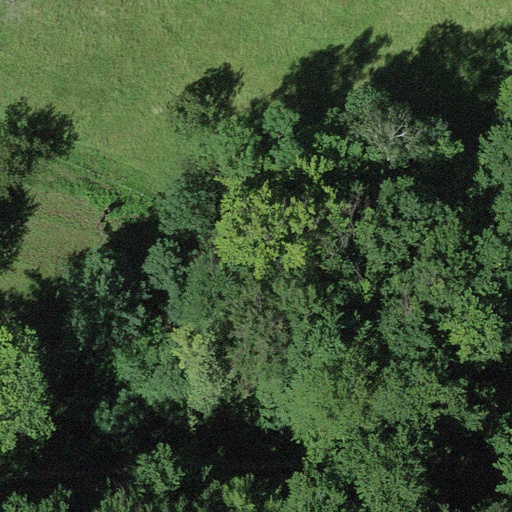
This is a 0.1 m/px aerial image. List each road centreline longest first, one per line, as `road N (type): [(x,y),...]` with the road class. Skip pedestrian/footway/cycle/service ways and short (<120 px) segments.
road 1 (track): [(0,473),(337,464),(511,439)]
road 2 (track): [(511,315),(295,325)]
